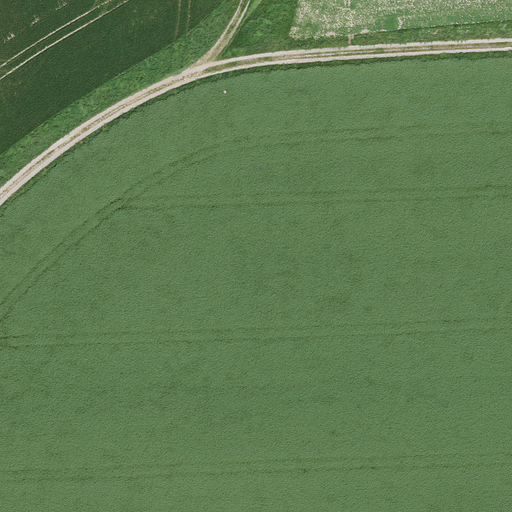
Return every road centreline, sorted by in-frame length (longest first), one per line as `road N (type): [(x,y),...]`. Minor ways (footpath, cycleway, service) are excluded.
road 1 (track): [(511,45),(328,51),(201,70)]
road 2 (track): [(0,199),(107,114),(201,70)]
